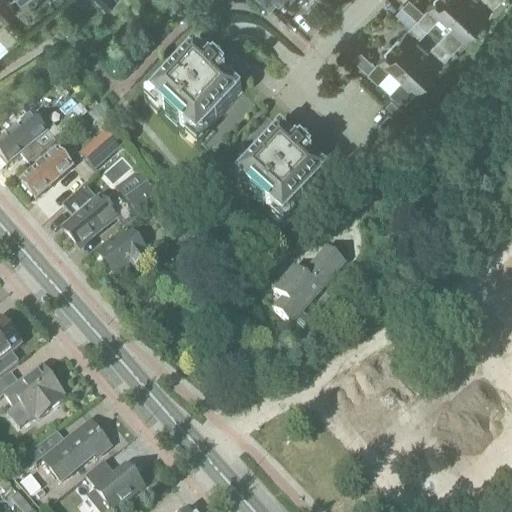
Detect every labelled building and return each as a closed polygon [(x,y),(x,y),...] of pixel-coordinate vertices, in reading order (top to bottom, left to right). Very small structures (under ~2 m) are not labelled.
[(0,0),(0,15),(5,20),(15,10),(5,0),(20,0),(21,1),(22,0),(0,0)] [(172,14),(181,5),(176,0),(168,0),(163,5),(172,14)] [(307,0),(273,0),(276,2),(277,0),(290,0),(300,9),(306,10),(312,4),(308,0),(307,0)] [(439,17),(450,28),(439,39),(452,51),(476,25),(449,0),(433,0),(417,18),(428,29),(439,17)] [(499,0),(449,0),(476,25),(499,0)] [(158,17),(143,29),(149,37),(164,25),(158,17)] [(392,45),(427,78),(452,51),(439,39),(428,52),(416,41),(428,29),(417,18),(392,45)] [(0,55),(8,48),(11,46),(17,40),(3,25),(0,27),(0,55)] [(427,78),(392,45),(367,72),(402,104),(427,78)] [(208,129),(241,94),(223,77),(231,69),(218,58),(211,66),(193,49),(160,84),(154,79),(143,91),(143,104),(156,115),(161,110),(166,114),(164,117),(176,128),(179,126),(183,130),(178,136),(190,147),(203,147),(214,135),(208,129)] [(214,135),(203,147),(218,161),(230,172),(241,160),(247,165),(280,130),(262,114),(241,94),(208,129),(214,135)] [(406,112),(391,98),(386,105),(401,119),(406,112)] [(75,115),(80,122),(88,115),(80,106),(72,112),(75,115)] [(17,128),(9,135),(11,137),(0,146),(0,161),(6,169),(19,158),(28,168),(29,167),(80,122),(75,115),(56,130),(53,127),(46,133),(33,118),(19,130),(17,128)] [(100,127),(106,134),(114,127),(108,121),(100,127)] [(298,147),(280,130),(247,165),(241,160),(230,172),(230,185),(243,196),(248,190),(253,195),(251,197),(263,209),(266,206),(270,211),(265,217),(277,228),(290,228),(301,215),(295,210),(328,175),(310,158),(317,150),(305,139),(298,147)] [(78,156),(92,172),(118,148),(104,133),(78,156)] [(35,203),(36,204),(74,170),(73,170),(58,153),(56,151),(33,172),(26,178),(18,184),(20,186),(35,203)] [(80,250),(114,220),(126,211),(133,221),(134,222),(135,221),(161,201),(160,200),(148,184),(131,198),(121,205),(118,201),(108,209),(101,201),(94,207),(81,192),(62,209),(74,224),(64,233),(80,250)] [(149,212),(173,244),(186,234),(162,202),(149,212)] [(152,259),(132,232),(99,257),(114,277),(134,262),(139,269),(152,259)] [(483,245),(489,253),(498,245),(492,237),(483,245)] [(302,316),(345,266),(327,250),(303,278),(294,270),(273,294),(282,302),(273,312),(292,328),(291,329),(296,333),(307,321),(302,316)] [(235,282),(222,266),(208,277),(221,293),(235,282)] [(0,379),(19,364),(12,356),(22,348),(21,346),(1,321),(0,322),(0,379)] [(18,386),(3,398),(4,399),(12,410),(6,415),(20,432),(33,421),(34,420),(38,425),(65,403),(63,400),(66,397),(61,391),(42,367),(18,386)] [(111,450),(90,425),(43,463),(61,485),(94,458),(96,461),(111,450)] [(36,467),(36,466),(29,457),(9,472),(7,474),(15,484),(36,467)] [(104,466),(86,481),(73,491),(78,497),(90,487),(96,493),(87,501),(95,511),(117,511),(144,490),(126,469),(114,478),(104,466)] [(31,478),(20,487),(31,500),(41,491),(31,478)] [(3,480),(0,482),(0,489),(4,495),(11,489),(3,480)] [(44,497),(41,493),(36,498),(39,501),(44,497)] [(19,511),(26,505),(18,496),(11,501),(19,511)]
